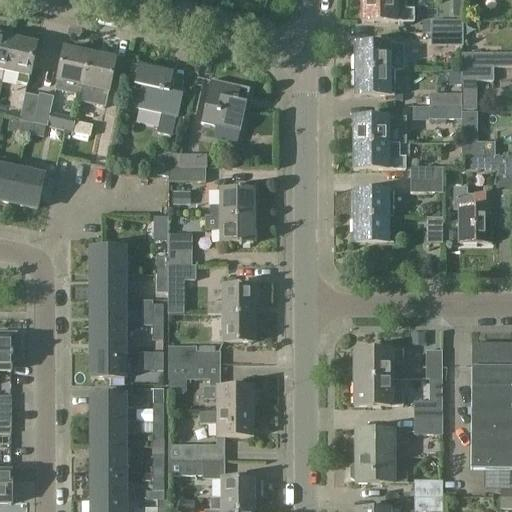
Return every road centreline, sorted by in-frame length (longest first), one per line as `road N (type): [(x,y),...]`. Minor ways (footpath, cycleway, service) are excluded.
road 1 (residential): [(42,511),(41,284),(25,253),(0,241)]
road 2 (residential): [(301,309),(308,47)]
road 3 (residential): [(308,47),(81,0)]
road 4 (residential): [(301,309),(511,306)]
road 5 (residential): [(303,511),(301,309)]
